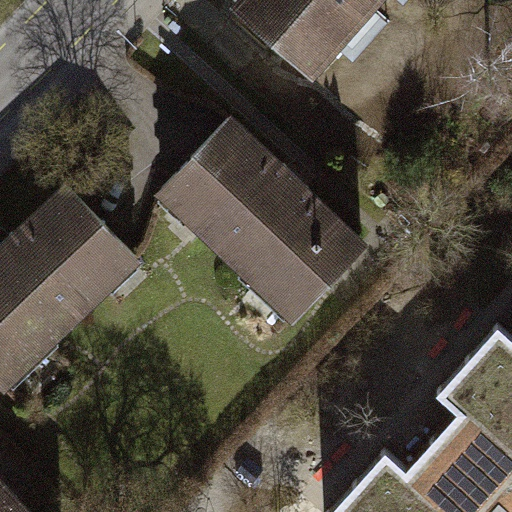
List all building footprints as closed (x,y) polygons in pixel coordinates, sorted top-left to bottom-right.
[(375,0),(229,0),(228,2),(311,73),(375,0)] [(232,103),(156,182),(296,313),(371,231),(232,103)] [(144,250),(68,169),(0,231),(0,377),(3,381),(144,250)] [(511,511),(511,329),(498,317),(443,378),(467,399),(412,460),(390,441),(331,508),(335,511),(511,511)] [(48,511),(0,462),(0,511),(48,511)]
